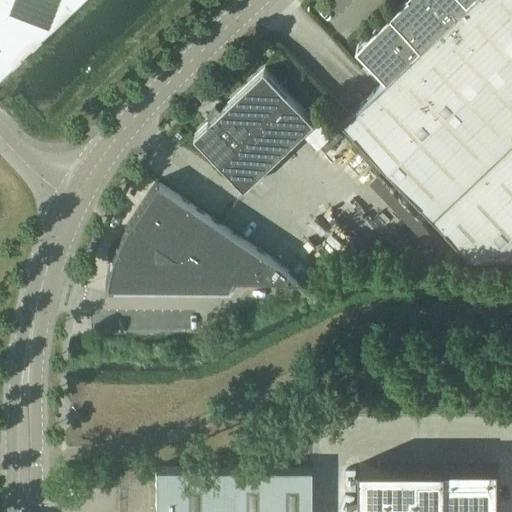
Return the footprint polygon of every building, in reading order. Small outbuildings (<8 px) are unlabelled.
[(0,0),(0,71),(69,5),(75,0),(0,0)] [(348,114),(343,119),(344,120),(469,253),(511,252),(511,0),(404,0),(390,13),(389,15),(378,25),(357,45),(387,77),(378,86),(348,114)] [(211,118),(195,134),(245,187),(315,120),(265,67),(220,110),(216,105),(207,113),(211,118)] [(107,275),(105,283),(112,285),(227,285),(231,279),(233,277),(301,277),(156,180),(129,222),(124,229),(120,236),(117,243),(114,251),(111,259),(109,267),(107,275)] [(276,435),(276,449),(287,449),(288,435),(276,435)] [(360,511),(499,511),(499,463),(361,463),(360,511)] [(310,511),(310,468),(156,468),(155,511),(310,511)]
